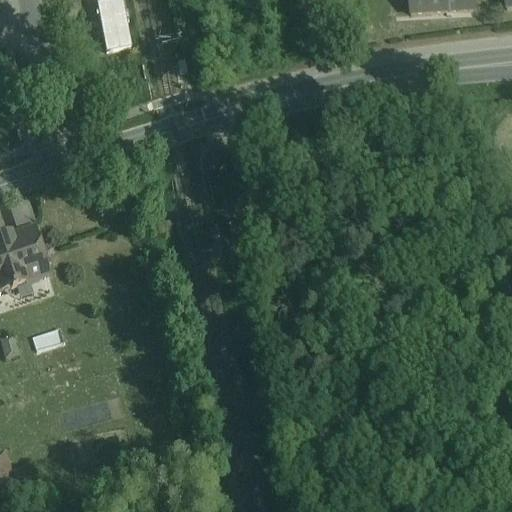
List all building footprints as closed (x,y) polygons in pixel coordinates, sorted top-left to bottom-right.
[(476,0),(410,0),(412,17),(477,14),(476,0)] [(122,2),(96,6),(105,56),(131,51),(122,2)] [(22,231),(39,226),(32,205),(15,210),(22,231)] [(9,240),(0,242),(0,294),(47,279),(33,235),(32,232),(30,233),(30,234),(10,240),(9,240)] [(20,341),(8,341),(8,357),(20,357),(20,341)] [(3,457),(0,457),(0,499),(14,495),(3,457)]
